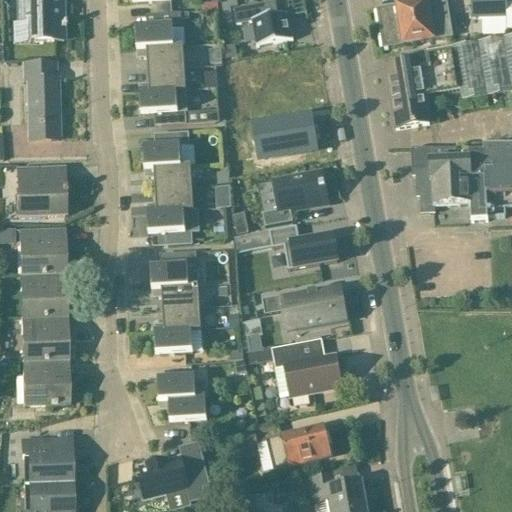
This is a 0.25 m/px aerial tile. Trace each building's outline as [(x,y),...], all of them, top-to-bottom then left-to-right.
[(62,0),(37,0),(16,0),(16,26),(27,26),(27,44),(63,43),(62,0)] [(511,0),(470,0),(471,21),(482,21),(502,21),(502,36),(511,35),(511,0)] [(377,13),(384,51),(451,39),(445,1),(377,13)] [(275,5),(234,12),(236,28),(253,25),(257,50),(292,44),(287,19),(278,20),(275,5)] [(181,16),(157,17),(158,29),(135,31),(137,53),(173,51),(172,29),(182,28),(181,22),(181,16)] [(426,99),(460,94),(461,107),(511,97),(511,41),(453,51),(452,50),(428,53),(428,52),(400,57),(401,65),(384,68),(395,133),(431,127),(430,124),(426,99)] [(184,72),(183,51),(173,51),(137,53),(137,62),(147,61),(148,74),(184,72)] [(264,86),(250,88),(253,107),(307,98),(305,86),(302,86),(301,81),(306,80),(303,62),(261,69),(264,86)] [(21,87),(26,87),(28,145),(59,144),(58,84),(57,84),(57,65),(21,67),(21,87)] [(184,72),(148,74),(148,87),(139,88),(139,96),(186,93),(184,72)] [(162,117),(162,129),(186,128),(186,116),(187,116),(186,93),(139,96),(141,119),(162,117)] [(307,120),(259,128),(263,150),(286,147),(288,158),(312,153),(307,120)] [(181,170),(180,149),(189,148),(189,136),(165,137),(165,149),(143,151),(144,172),(181,170)] [(420,192),(421,209),(421,214),(434,213),(434,210),(471,209),(471,214),(471,225),(480,225),(488,225),(488,222),(506,222),(506,212),(511,212),(511,150),(484,151),(484,152),(435,152),(412,152),(413,172),(415,172),(417,192),(420,192)] [(154,181),(155,194),(192,192),(190,170),(181,170),(144,172),(145,182),(154,181)] [(16,173),(17,222),(64,221),(64,186),(52,187),(51,172),(16,173)] [(230,175),(218,176),(218,188),(230,187),(230,182),(230,175)] [(279,214),(263,217),(265,231),(293,226),(291,214),(328,207),(322,176),(274,185),(279,214)] [(230,190),(215,191),(217,212),(231,211),(230,190)] [(146,208),(146,209),(147,217),(184,215),(194,214),(192,192),(155,194),(156,207),(146,208)] [(185,237),(184,215),(147,217),(148,239),(185,237)] [(235,237),(247,235),(245,215),(233,216),(235,237)] [(337,240),(301,246),(299,231),(272,236),(275,252),(287,250),(291,274),(341,265),(337,240)] [(19,237),(20,280),(65,279),(64,236),(19,237)] [(152,291),(189,290),(187,269),(197,269),(196,256),(168,257),(169,269),(150,271),(152,291)] [(20,280),(21,325),(67,324),(65,279),(20,280)] [(162,301),(163,314),(200,312),(198,289),(189,290),(152,291),(152,301),(162,301)] [(228,289),(219,290),(219,300),(228,299),(228,289)] [(287,334),(303,331),(346,324),(340,292),(317,296),(317,294),(308,295),(308,298),(290,301),(290,297),(262,302),(265,318),(284,315),(287,334)] [(200,312),(163,314),(163,327),(154,328),(154,336),(191,335),(201,334),(200,312)] [(239,317),(228,318),(229,332),(240,331),(239,317)] [(21,325),(22,368),(68,367),(67,324),(21,325)] [(193,356),(191,335),(154,336),(156,358),(193,356)] [(261,350),(258,336),(242,340),(245,353),(261,350)] [(336,361),(306,366),(303,349),(274,354),(277,373),(285,372),(291,403),(342,393),(336,361)] [(69,410),(68,367),(22,368),(23,411),(69,410)] [(159,404),(196,402),(194,380),(157,382),(159,404)] [(206,425),(205,401),(196,402),(159,404),(159,413),(169,413),(170,427),(206,425)] [(275,472),(288,469),(289,470),(331,460),(324,429),(281,440),(282,443),(268,446),(275,472)] [(223,456),(257,449),(255,436),(254,436),(220,443),(223,456)] [(49,444),(21,445),(22,460),(23,460),(24,490),(71,488),(71,460),(49,461),(49,444)] [(183,461),(141,471),(143,483),(141,484),(146,505),(168,499),(169,502),(189,497),(192,508),(208,504),(205,493),(211,491),(200,447),(180,452),(183,461)] [(315,507),(331,505),(332,511),(366,511),(361,485),(359,486),(356,470),(309,479),(315,507)] [(24,490),(24,511),(71,511),(71,488),(24,490)]
